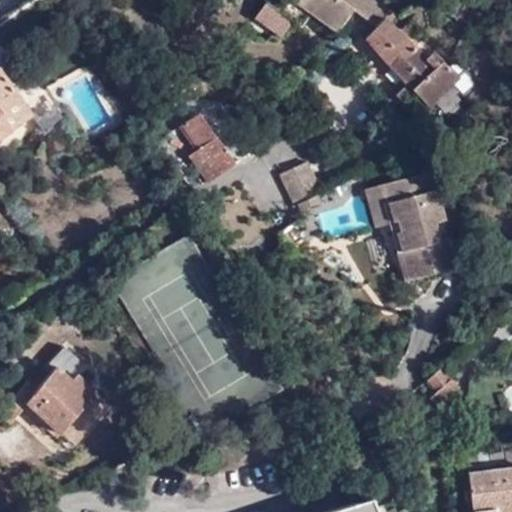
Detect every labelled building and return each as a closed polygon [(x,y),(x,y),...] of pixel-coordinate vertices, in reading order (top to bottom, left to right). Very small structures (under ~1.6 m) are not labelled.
[(306,26),(315,12),(297,0),(271,0),(259,17),(286,36),(297,20),(306,26)] [(387,17),(395,10),(380,0),(297,0),(315,12),(342,31),(344,28),(357,9),(380,24),(387,17)] [(361,42),(380,24),(357,9),(344,28),(361,42)] [(401,31),(394,24),(387,17),(380,24),(371,35),(382,48),(401,31)] [(411,22),(401,31),(417,46),(425,37),(411,22)] [(417,46),(401,31),(382,48),(399,66),(417,46)] [(429,59),(417,46),(399,66),(413,82),(399,96),(403,101),(416,90),(437,68),(429,59)] [(437,68),(416,90),(433,106),(462,77),(436,50),(429,59),(437,68)] [(139,113),(154,102),(152,101),(135,70),(121,51),(104,63),(139,113)] [(0,66),(0,139),(34,116),(0,66)] [(190,149),(211,178),(232,163),(195,112),(174,128),(190,149)] [(183,155),(204,183),(211,178),(190,149),(183,155)] [(315,192),(319,190),(304,159),(279,172),(294,202),(315,192)] [(399,232),(412,281),(460,268),(453,237),(443,240),(438,222),(447,219),(434,168),(385,183),(395,222),(398,222),(401,231),(399,232)] [(390,224),(380,184),(366,188),(377,227),(390,224)] [(300,204),(316,196),(315,192),(294,202),(297,210),(301,207),(300,204)] [(304,204),(318,201),(316,196),(300,204),(301,207),(297,210),(299,212),(306,211),(304,204)] [(407,282),(412,281),(399,232),(394,233),(407,282)] [(50,362),(55,367),(30,396),(21,388),(2,411),(8,417),(24,399),(60,431),(90,396),(88,393),(94,386),(80,374),(87,365),(64,345),(50,362)] [(439,402),(458,386),(438,365),(426,377),(436,388),(430,393),(439,402)] [(511,511),(511,463),(468,468),(472,511),(511,511)] [(381,511),(375,497),(336,511),(381,511)]
